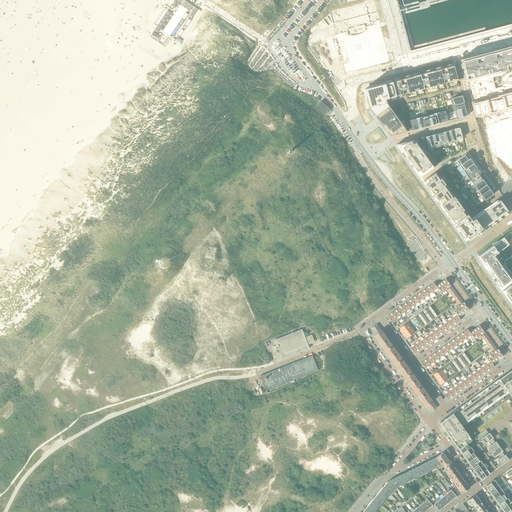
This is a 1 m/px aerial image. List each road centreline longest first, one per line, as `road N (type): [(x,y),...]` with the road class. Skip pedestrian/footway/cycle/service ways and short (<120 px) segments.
road 1 (residential): [(362,149),(452,262)]
road 2 (residential): [(361,148),(277,37)]
road 3 (residential): [(430,422),(361,330),(378,314)]
